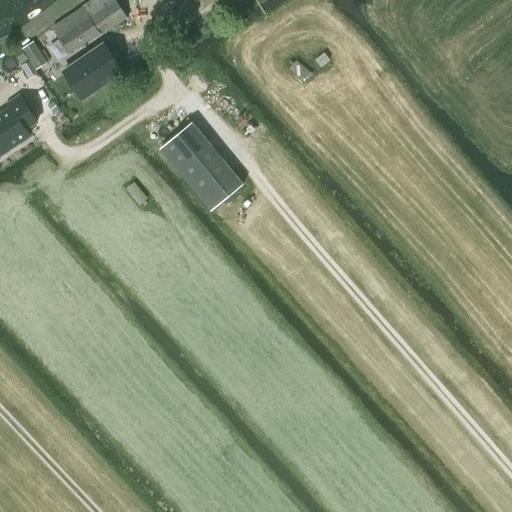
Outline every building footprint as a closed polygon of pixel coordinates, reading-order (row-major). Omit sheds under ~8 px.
[(99,34),(100,36),(127,19),(114,0),(92,0),(90,1),(81,7),(83,9),(40,37),(46,47),(58,39),(68,54),(99,34)] [(36,70),(47,63),(33,42),(22,50),(36,70)] [(103,44),(63,72),(81,99),(122,71),(103,44)] [(0,114),(0,155),(30,136),(26,129),(37,122),(20,96),(8,104),(10,108),(0,114)] [(160,148),(212,210),(243,185),(191,122),(160,148)]
